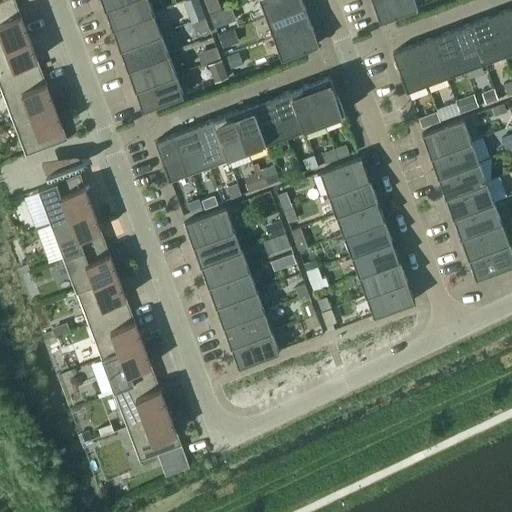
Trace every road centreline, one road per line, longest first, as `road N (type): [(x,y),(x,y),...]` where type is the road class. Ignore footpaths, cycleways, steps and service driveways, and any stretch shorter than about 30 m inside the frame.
road 1 (residential): [(452,335),(253,429),(216,424),(56,0)]
road 2 (residential): [(452,335),(326,0)]
